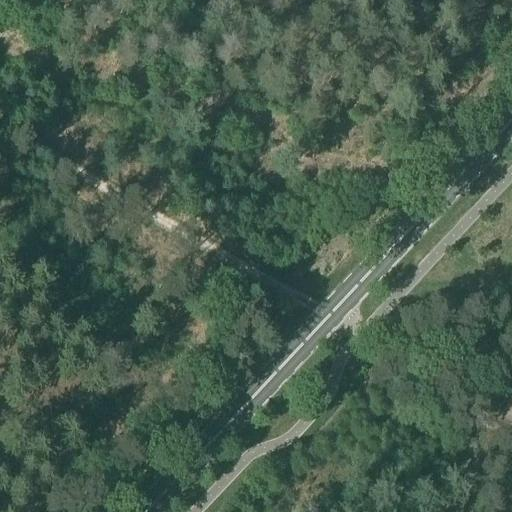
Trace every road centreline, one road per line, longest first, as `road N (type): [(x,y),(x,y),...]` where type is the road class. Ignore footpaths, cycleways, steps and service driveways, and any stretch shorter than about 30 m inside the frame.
road 1 (primary): [(149,511),(511,122)]
road 2 (track): [(511,413),(363,333)]
